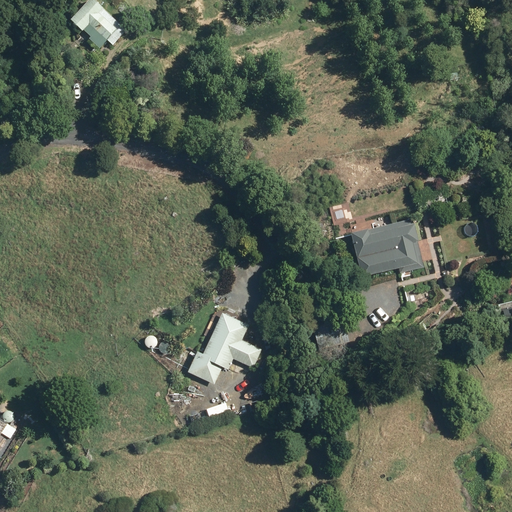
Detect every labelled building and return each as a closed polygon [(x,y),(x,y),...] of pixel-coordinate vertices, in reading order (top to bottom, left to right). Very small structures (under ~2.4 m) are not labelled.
[(127,31),(92,0),(90,0),(71,20),(101,48),(108,40),(113,45),(127,31)] [(423,268),(411,209),(384,215),(385,219),(371,221),(373,229),(352,234),(363,286),(396,279),(395,274),(406,272),(423,268)] [(473,229),(474,230),(474,231),(474,232),(475,233),(476,234),(477,234),(478,235),(480,235),(481,235),(482,235),(484,235),(485,234),(486,233),(487,232),(487,231),(488,230),(488,228),(488,227),(488,226),(488,224),(487,223),(486,222),(485,221),(484,221),(483,220),(482,220),(480,220),(479,220),(478,220),(476,221),(475,222),(475,223),(474,224),(473,225),(473,227),(473,228),(473,229)] [(248,326),(222,314),(203,355),(197,353),(188,372),(214,384),(222,367),(228,370),(233,359),(253,368),(261,349),(242,340),(248,326)] [(316,351),(348,342),(341,318),(309,327),(316,351)] [(155,351),(160,339),(148,333),(142,345),(155,351)] [(160,339),(155,351),(168,357),(173,345),(160,339)]
